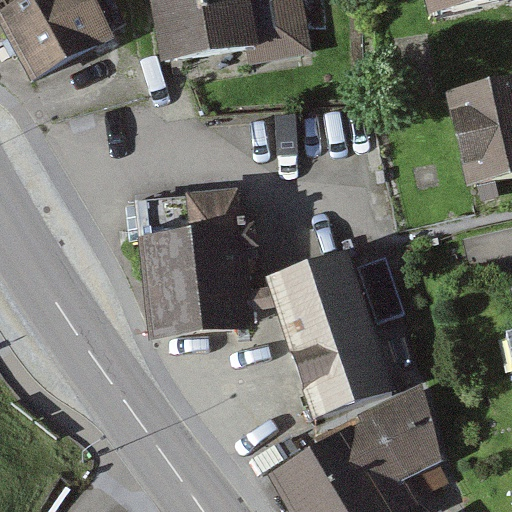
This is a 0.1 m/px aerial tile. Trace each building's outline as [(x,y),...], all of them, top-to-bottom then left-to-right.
[(20,0),(0,10),(0,13),(34,80),(117,38),(97,0),(20,0)] [(303,0),(152,0),(162,61),(247,47),(250,66),(313,57),(303,0)] [(427,0),(430,12),(480,0),(427,0)] [(511,95),(469,106),(471,116),(493,201),(511,196),(511,95)] [(239,191),(138,202),(152,338),(254,328),(239,191)] [(352,248),(269,278),(317,412),(400,382),(352,248)] [(386,260),(365,267),(384,322),(405,315),(386,260)] [(362,424),(268,475),(290,511),(422,511),(424,511),(405,481),(445,461),(423,384),(357,416),(362,424)]
